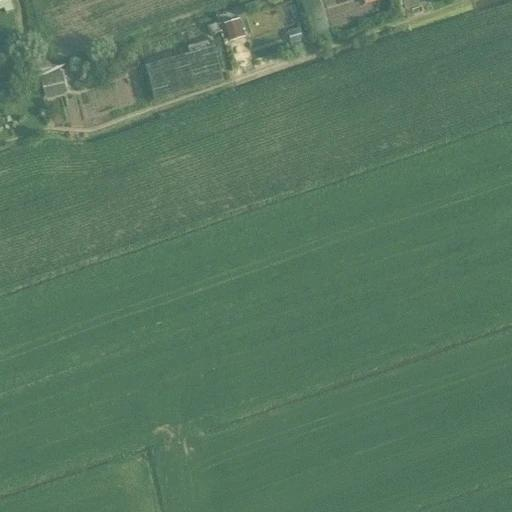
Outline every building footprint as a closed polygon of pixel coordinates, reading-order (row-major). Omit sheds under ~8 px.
[(9,0),(0,0),(0,10),(4,9),(5,14),(13,12),(9,0)] [(230,43),(245,38),(239,21),(224,26),(230,43)] [(217,26),(209,29),(212,37),(219,34),(217,26)] [(291,45),(302,42),(299,30),(288,33),(291,45)] [(37,56),(32,57),(30,50),(23,52),(24,56),(29,80),(59,73),(58,68),(52,67),(40,58),(37,56)] [(61,75),(42,79),(46,98),(65,94),(61,75)]
